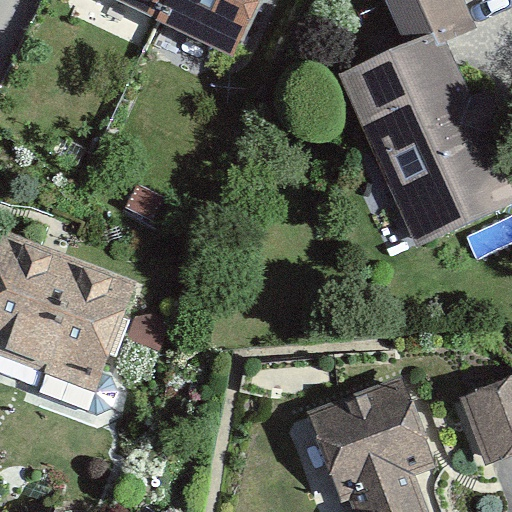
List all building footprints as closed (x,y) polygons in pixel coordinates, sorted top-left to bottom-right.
[(267,0),(87,0),(85,3),(234,71),(267,0)] [(390,0),(412,49),(476,21),(466,0),(390,0)] [(511,193),(448,48),(343,94),(415,260),(511,217),(511,193)] [(141,297),(2,248),(0,253),(0,375),(100,411),(141,297)] [(511,380),(467,397),(488,461),(511,452),(511,380)] [(408,391),(307,425),(335,507),(354,501),(357,511),(423,511),(416,491),(440,483),(408,391)]
